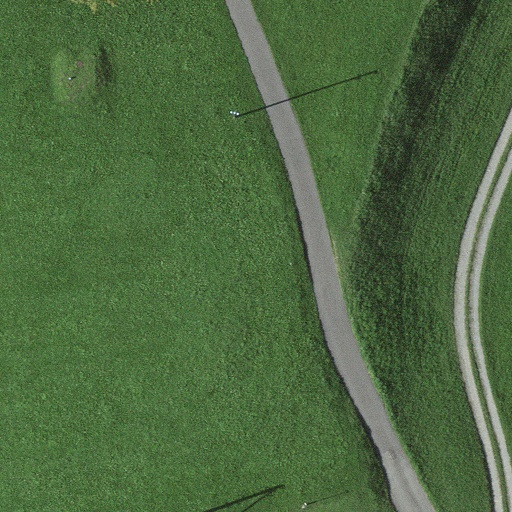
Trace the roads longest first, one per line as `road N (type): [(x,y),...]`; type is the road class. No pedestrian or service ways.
road 1 (track): [(237,0),(451,511)]
road 2 (unclassified): [(511,227),(472,339),(497,511)]
